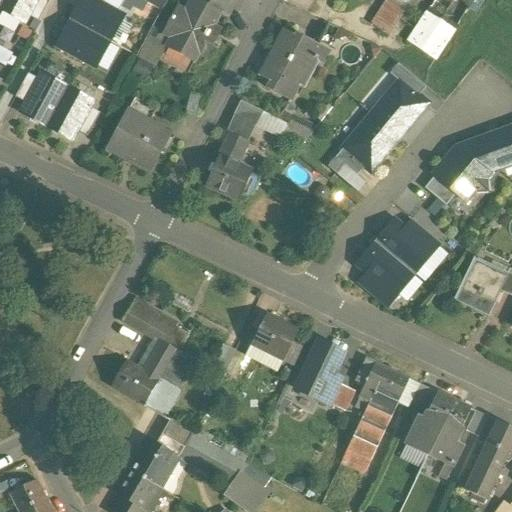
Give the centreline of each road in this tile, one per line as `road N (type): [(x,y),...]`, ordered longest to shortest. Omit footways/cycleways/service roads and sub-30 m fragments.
road 1 (residential): [(314,296),(332,258),(473,90)]
road 2 (residential): [(30,441),(154,221)]
road 3 (residential): [(154,221),(260,15)]
road 4 (residential): [(314,296),(511,394)]
road 5 (residential): [(154,221),(314,296)]
road 6 (residential): [(0,146),(154,221)]
road 7 (residential): [(0,115),(58,0)]
